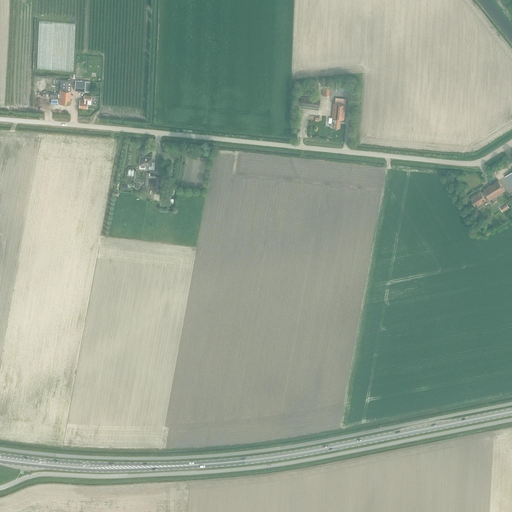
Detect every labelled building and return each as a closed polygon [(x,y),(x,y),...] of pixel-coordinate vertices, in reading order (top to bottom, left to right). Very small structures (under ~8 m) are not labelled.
[(59,104),(70,104),(71,81),(60,80),(59,104)] [(75,80),(74,90),(85,91),(85,81),(75,80)] [(318,96),(329,96),(329,86),(329,83),(318,83),(318,96)] [(336,91),(352,92),(353,84),(337,83),(336,91)] [(87,100),(86,100),(86,98),(85,98),(85,95),(83,94),(82,100),(80,100),(79,108),(87,108),(87,100)] [(299,106),(319,108),(320,99),(300,97),(299,106)] [(346,114),(344,114),(345,99),(335,98),(334,103),(332,124),(331,123),(331,127),(339,128),(339,119),(346,119),(346,114)] [(149,169),(154,170),(155,163),(151,162),(152,157),(140,156),(139,165),(149,166),(149,169)] [(488,197),(490,200),(505,190),(498,180),(470,198),(476,206),(486,200),(486,199),(488,197)] [(170,200),(173,201),(175,187),(173,186),(171,196),(162,195),(161,202),(170,203),(170,200)]
